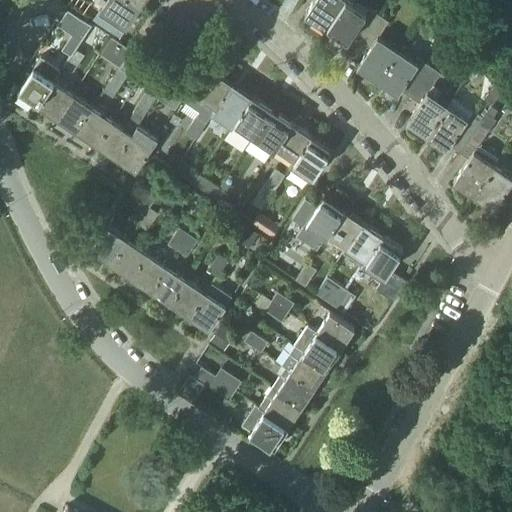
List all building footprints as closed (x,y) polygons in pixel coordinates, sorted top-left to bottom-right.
[(127,28),(142,6),(132,0),(107,0),(100,10),(127,28)] [(314,0),(305,15),(326,29),(345,0),(314,0)] [(358,45),(378,15),(368,9),(366,11),(349,0),(345,0),(326,29),(346,42),(348,39),(358,45)] [(76,43),(88,25),(69,12),(56,31),(65,37),(57,50),(63,54),(72,40),(76,43)] [(378,81),(399,50),(378,36),(388,21),(378,15),(358,45),(367,52),(357,66),(378,81)] [(74,71),(85,54),(81,52),(88,42),(86,40),(90,33),(88,31),(76,49),(65,65),(74,71)] [(120,67),(132,49),(111,35),(99,53),(119,67),(120,67)] [(411,97),(431,67),(421,60),(418,63),(399,50),(378,81),(398,94),(400,90),(411,97)] [(39,105),(55,80),(35,66),(18,91),(39,105)] [(428,136),(449,105),(428,91),(440,73),(431,67),(411,97),(419,103),(407,121),(428,136)] [(104,92),(113,98),(128,74),(119,68),(104,92)] [(218,107),(234,83),(213,69),(196,93),(189,88),(188,88),(181,99),(199,111),(196,115),(197,116),(197,115),(206,121),(213,111),(216,106),(218,107)] [(181,99),(188,88),(170,76),(158,94),(156,97),(164,103),(174,109),(181,99)] [(58,118),(75,93),(55,80),(39,105),(58,118)] [(213,111),(234,126),(237,121),(254,97),(243,90),(234,83),(218,107),(216,106),(213,111)] [(143,118),(156,97),(158,94),(149,88),(133,111),(143,118)] [(77,131),(94,106),(75,93),(58,118),(77,131)] [(234,126),(253,139),(257,134),(273,110),(254,97),(237,121),(234,126)] [(450,146),(460,153),(481,122),(480,121),(483,117),(454,97),(449,105),(428,136),(447,149),(450,146)] [(97,144),(114,120),(94,106),(77,131),(97,144)] [(276,147),(293,123),(273,110),(257,134),(253,139),(272,151),(275,146),(276,147)] [(494,164),(499,157),(480,144),(496,119),(494,117),(493,116),(486,112),(483,117),(480,121),(481,122),(460,153),(469,158),(454,182),(474,195),(494,164)] [(197,139),(208,122),(206,121),(197,115),(197,116),(186,132),(197,139)] [(116,158),(138,125),(132,133),(114,120),(97,144),(116,158)] [(290,169),(312,136),(293,123),(276,147),(295,160),(289,169),(290,169)] [(138,125),(116,158),(136,171),(158,138),(138,125)] [(290,169),(309,182),(331,149),(312,136),(290,169)] [(511,176),(494,164),(474,195),(495,209),(511,182),(511,176)] [(183,176),(193,182),(200,171),(191,165),(183,176)] [(262,208),(274,191),(285,174),(276,168),(253,202),(262,208)] [(213,195),(223,180),(206,170),(197,184),(213,195)] [(223,180),(213,195),(223,201),(233,185),(223,179),(223,180)] [(139,224),(150,207),(149,207),(158,195),(148,188),(140,200),(129,217),(139,224)] [(345,210),(324,196),(317,206),(307,199),(294,219),(303,225),(297,235),(317,249),(323,239),(324,240),(328,234),(345,210)] [(150,207),(139,224),(147,230),(159,213),(150,207)] [(336,239),(346,246),(347,247),(364,223),(345,210),(328,234),(324,240),(332,245),(336,239)] [(279,224),(260,212),(253,223),(272,236),(279,224)] [(363,265),(366,260),(383,236),(364,223),(347,247),(346,246),(343,251),(352,258),(363,265)] [(113,263),(129,239),(109,225),(92,249),(113,263)] [(178,250),(189,234),(180,227),(168,244),(178,250)] [(258,235),(249,228),(240,241),(250,248),(258,235)] [(189,234),(178,250),(187,256),(198,240),(189,234)] [(407,278),(390,268),(403,249),(383,236),(366,260),(363,265),(361,268),(380,280),(376,287),(393,299),(407,278)] [(132,277),(149,252),(129,239),(113,263),(132,277)] [(151,290),(168,265),(149,252),(132,277),(151,290)] [(207,270),(217,277),(228,259),(218,253),(207,270)] [(295,279),(305,285),(316,269),(306,262),(295,279)] [(171,303),(188,278),(168,265),(151,290),(171,303)] [(335,306),(346,290),(327,276),(316,293),(335,306)] [(207,292),(206,291),(188,278),(171,303),(190,317),(207,292)] [(210,330),(227,305),(232,296),(212,282),(206,291),(207,292),(190,317),(210,330)] [(346,290),(335,306),(344,312),(355,296),(346,290)] [(276,291),(270,300),(271,300),(288,311),(294,302),(276,291)] [(262,294),(256,303),(264,309),(270,300),(262,294)] [(282,321),(288,312),(288,311),(271,300),(265,310),(282,321)] [(317,331),(342,347),(355,328),(330,312),(317,331)] [(342,347),(317,331),(308,326),(295,345),(328,367),(342,347)] [(220,346),(229,334),(220,328),(211,340),(220,346)] [(250,330),(244,341),(261,351),(267,341),(250,330)] [(315,387),(328,367),(295,345),(282,365),(315,387)] [(302,406),(315,387),(282,365),(285,367),(272,386),(302,406)] [(229,400),(236,390),(236,389),(215,375),(202,366),(195,376),(229,400)] [(236,389),(241,381),(225,370),(221,367),(215,375),(236,389)] [(289,426),(302,406),(272,386),(259,406),(289,426)] [(259,406),(256,404),(242,424),(251,430),(275,447),(289,426),(259,406)]
